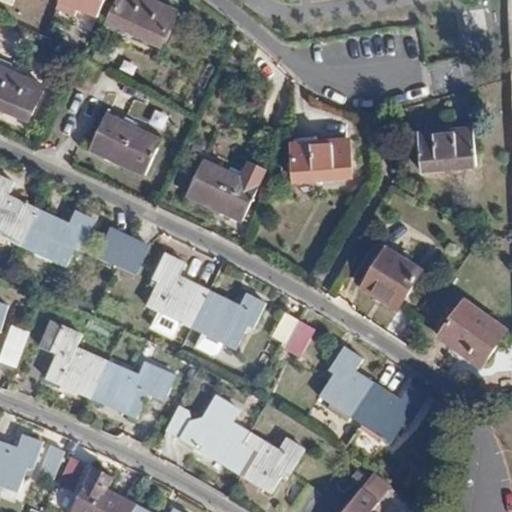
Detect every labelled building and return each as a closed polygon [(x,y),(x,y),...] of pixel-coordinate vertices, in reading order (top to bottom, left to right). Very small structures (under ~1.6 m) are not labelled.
[(97,0),(60,0),(57,11),(75,18),(77,11),(91,17),(97,0)] [(177,19),(135,0),(121,0),(109,27),(162,51),(177,19)] [(43,87),(0,67),(0,105),(29,119),(43,87)] [(162,147),(108,121),(93,153),(146,179),(162,147)] [(354,139),(294,140),(294,174),(354,174),(354,139)] [(471,139),(410,139),(411,173),(471,173),(471,139)] [(234,183),(203,168),(188,199),(242,225),(264,176),(242,166),(234,183)] [(13,180),(0,174),(0,229),(24,241),(41,205),(8,190),(13,180)] [(74,221),(41,205),(24,241),(69,263),(80,240),(85,242),(95,220),(79,211),(74,221)] [(129,241),(112,233),(100,260),(116,267),(129,241)] [(145,249),(129,241),(116,267),(133,275),(145,249)] [(185,263),(168,255),(156,277),(161,280),(150,302),(193,324),(212,289),(181,273),(185,263)] [(418,286),(365,257),(349,286),(401,316),(418,286)] [(246,307),(212,289),(193,324),(205,330),(198,344),(215,352),(220,351),(225,341),(239,348),(250,326),(254,328),(266,306),(250,298),(246,307)] [(509,345),(459,312),(441,340),(491,373),(509,345)] [(296,327),(281,318),(269,339),(284,348),(296,327)] [(41,344),(59,352),(72,358),(78,345),(82,334),(51,321),(41,344)] [(30,329),(12,323),(0,352),(0,362),(14,369),(30,329)] [(311,336),(296,327),(284,348),(299,357),(311,336)] [(94,394),(109,358),(78,345),(72,358),(59,352),(49,375),(94,394)] [(320,398),(360,424),(370,409),(360,402),(371,386),(353,375),(358,367),(342,357),(330,376),(333,379),(320,398)] [(145,373),(109,358),(94,394),(141,414),(151,392),(139,386),(145,373)] [(139,386),(151,392),(168,400),(179,377),(150,363),(145,373),(139,386)] [(399,405),(371,386),(360,402),(370,409),(360,424),(390,444),(403,424),(407,427),(420,407),(404,397),(399,405)] [(235,406),(213,396),(200,420),(190,418),(181,436),(243,472),(254,452),(241,444),(249,430),(230,418),(235,406)] [(284,449),(249,430),(241,444),(254,452),(243,472),(240,477),(258,488),(261,482),(275,490),(287,468),(291,470),(303,449),(288,441),(284,449)] [(45,442),(27,436),(25,445),(0,437),(0,480),(24,489),(31,464),(36,466),(45,442)] [(68,452),(53,445),(43,471),(58,476),(68,452)] [(81,511),(135,511),(141,502),(110,485),(115,475),(97,467),(87,490),(91,495),(81,511)] [(366,477),(340,511),(369,511),(368,511),(385,491),(366,477)] [(301,488),(287,508),(293,511),(309,511),(318,499),(301,488)] [(177,511),(162,511),(141,502),(135,511),(184,511),(179,509),(177,511)]
